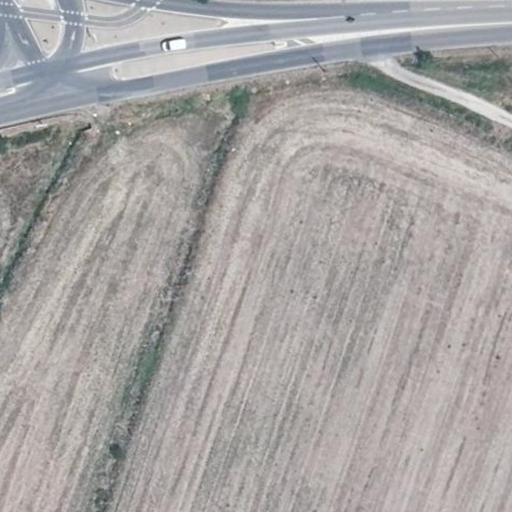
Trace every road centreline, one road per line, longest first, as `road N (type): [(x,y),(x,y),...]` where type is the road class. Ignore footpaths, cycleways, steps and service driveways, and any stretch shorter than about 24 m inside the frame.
road 1 (secondary): [(0,137),(22,166),(58,188),(98,195),(139,186),(187,147),(204,110),(205,69)]
road 2 (unclassified): [(511,122),(379,58),(372,27)]
road 3 (secondary): [(372,27),(288,24),(196,37)]
road 4 (secondary): [(205,69),(286,56),(372,27)]
road 5 (secondary): [(511,23),(372,27)]
